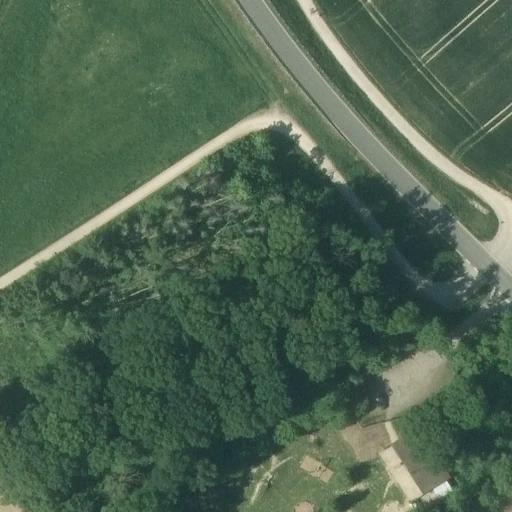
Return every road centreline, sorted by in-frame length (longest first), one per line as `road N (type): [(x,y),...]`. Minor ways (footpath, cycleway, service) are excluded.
road 1 (track): [(0,286),(257,122),(286,129),(430,295),(444,298),(485,265),(511,232),(507,211),(383,108),(302,0)]
road 2 (residential): [(511,294),(331,111),(248,0)]
